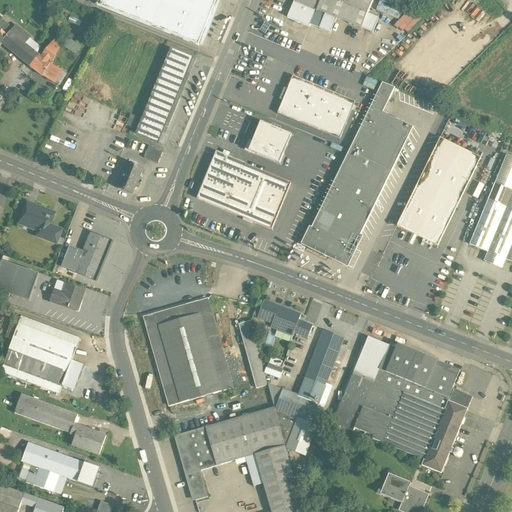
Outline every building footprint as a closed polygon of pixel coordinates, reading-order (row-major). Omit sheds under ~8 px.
[(216,0),(98,0),(97,5),(198,46),(199,44),(198,44),(216,1),(216,0)] [(294,0),(294,1),(316,11),(320,0),(294,0)] [(370,0),(320,0),(316,11),(325,14),(336,19),(361,29),(367,14),(373,1),(370,0)] [(316,11),(294,1),(287,18),(309,27),(316,11)] [(63,17),(54,14),(50,24),(60,28),(63,17)] [(336,19),(325,14),(319,29),(330,34),(336,19)] [(378,19),(367,14),(361,29),(372,34),(378,19)] [(6,25),(1,31),(8,37),(10,33),(12,31),(6,25)] [(25,45),(17,40),(10,33),(8,37),(2,43),(30,66),(38,56),(25,45)] [(30,39),(22,33),(17,40),(25,45),(30,39)] [(78,54),(83,46),(70,38),(65,46),(78,54)] [(52,44),(43,55),(49,60),(52,62),(59,49),(54,46),(52,44)] [(170,49),(135,134),(159,144),(158,143),(193,59),(194,59),(170,49)] [(38,56),(30,66),(43,77),(43,76),(49,65),(47,63),(41,58),(38,56)] [(193,59),(158,143),(159,144),(162,145),(197,60),(194,59),(193,59)] [(49,65),(43,76),(54,82),(61,71),(50,65),(49,65)] [(352,103),(291,78),(278,112),(339,136),(352,103)] [(382,83),(311,229),(304,243),(346,264),(360,236),(413,128),(383,113),(395,88),(382,83)] [(47,91),(37,85),(32,94),(41,100),(47,91)] [(53,92),(48,89),(44,96),(50,99),(53,92)] [(291,135),(260,123),(248,151),(279,164),(291,135)] [(481,159),(440,139),(397,227),(437,247),(481,159)] [(163,152),(149,146),(144,158),(158,164),(163,152)] [(244,164),(216,153),(197,199),(225,211),(244,164)] [(511,156),(507,155),(469,245),(486,252),(482,261),(502,270),(506,260),(511,262),(511,156)] [(143,169),(128,163),(124,172),(139,178),(143,169)] [(291,184),(244,164),(225,211),(272,230),(291,184)] [(139,178),(124,172),(117,189),(132,195),(135,188),(138,189),(140,185),(137,183),(139,178)] [(52,213),(27,204),(21,221),(40,229),(37,237),(56,244),(61,232),(50,227),(47,225),(52,213)] [(111,242),(91,233),(83,252),(74,273),(95,282),(111,242)] [(83,252),(70,247),(61,268),(74,273),(83,252)] [(38,274),(5,263),(0,275),(0,287),(29,298),(38,274)] [(84,291),(67,285),(65,293),(60,306),(77,312),(84,291)] [(65,293),(56,290),(52,303),(60,306),(65,293)] [(208,300),(144,318),(169,407),(233,389),(208,300)] [(300,318),(279,310),(280,308),(264,302),(258,318),(273,324),(271,328),(291,336),(293,337),(294,333),(298,321),(300,318)] [(80,340),(21,317),(18,327),(76,349),(80,340)] [(312,327),(298,321),(294,333),(308,338),(312,327)] [(256,389),(268,386),(250,322),(239,326),(256,389)] [(76,349),(18,327),(4,364),(63,386),(72,361),(76,349)] [(343,339),(324,331),(306,379),(313,382),(325,386),(343,339)] [(389,346),(368,338),(354,373),(374,381),(403,393),(445,410),(448,403),(450,400),(448,399),(379,371),(389,346)] [(396,349),(389,346),(379,371),(448,399),(460,371),(436,362),(436,360),(398,345),(396,349)] [(82,365),(72,361),(63,386),(73,390),(82,365)] [(63,386),(4,364),(1,373),(59,395),(63,386)] [(354,373),(333,423),(353,432),(374,381),(354,373)] [(306,400),(313,382),(306,379),(299,397),(306,400)] [(403,393),(374,381),(353,432),(354,432),(355,429),(374,437),(372,440),(383,444),(403,393)] [(325,386),(313,382),(306,400),(318,405),(325,386)] [(282,391),(268,386),(274,408),(275,410),(282,391)] [(472,398),(454,390),(450,400),(448,403),(467,411),(472,398)] [(299,397),(282,391),(275,410),(310,424),(311,424),(318,405),(306,400),(299,397)] [(445,410),(403,393),(383,444),(424,461),(425,461),(446,411),(445,410)] [(78,415),(21,395),(15,414),(71,434),(70,435),(75,437),(78,428),(74,427),(78,415)] [(467,411),(448,403),(445,410),(446,411),(425,461),(424,461),(422,466),(441,474),(450,453),(451,449),(467,411)] [(274,408),(205,428),(216,466),(255,455),(285,447),(275,410),(274,408)] [(310,424),(275,410),(285,447),(285,449),(305,457),(317,426),(311,424),(310,424)] [(12,432),(1,428),(0,429),(0,440),(8,443),(12,432)] [(94,434),(78,428),(75,437),(72,444),(88,450),(87,451),(99,456),(106,436),(94,432),(94,434)] [(205,428),(189,432),(200,471),(216,466),(205,428)] [(189,432),(177,436),(195,501),(207,497),(200,471),(189,432)] [(95,468),(50,451),(28,443),(22,462),(42,470),(39,477),(29,473),(26,483),(54,493),(60,476),(88,487),(95,468)] [(285,447),(255,455),(271,511),(273,511),(300,504),(285,449),(285,447)] [(457,450),(455,450),(455,451),(451,449),(450,453),(453,455),(454,457),(459,459),(461,458),(463,454),(462,451),(457,450)] [(411,484),(389,475),(381,492),(389,495),(388,498),(401,504),(398,511),(400,511),(425,511),(427,509),(423,508),(429,495),(409,487),(411,484)] [(38,500),(0,486),(0,511),(18,511),(22,503),(35,508),(38,500)] [(54,506),(38,500),(35,508),(34,511),(62,511),(63,511),(53,508),(54,506)] [(95,511),(109,511),(112,505),(99,501),(95,511)]
